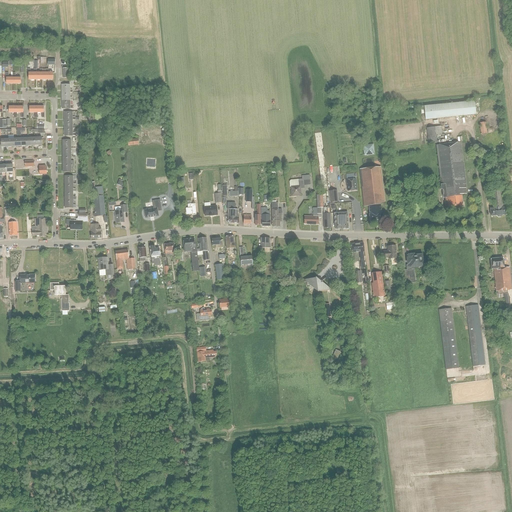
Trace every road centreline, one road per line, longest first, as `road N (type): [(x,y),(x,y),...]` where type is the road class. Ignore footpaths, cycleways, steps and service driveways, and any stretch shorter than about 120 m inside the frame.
road 1 (secondary): [(511,236),(208,230)]
road 2 (unclassified): [(230,437),(208,230)]
road 3 (secondary): [(55,244),(208,230)]
